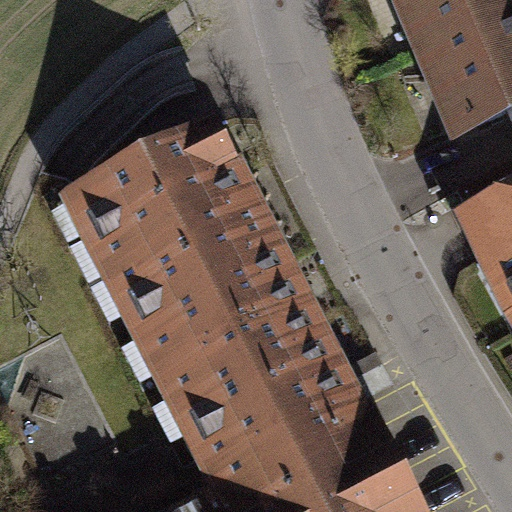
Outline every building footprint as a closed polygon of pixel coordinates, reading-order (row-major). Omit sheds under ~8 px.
[(511,0),(388,0),(419,70),(511,28),(511,0)] [(459,160),(511,136),(511,28),(419,70),(459,160)] [(110,304),(262,227),(220,146),(68,223),(110,304)] [(511,182),(448,213),(491,309),(511,341),(511,182)] [(214,509),(366,432),(262,227),(110,304),(214,509)] [(406,511),(366,432),(214,509),(215,511),(406,511)] [(163,465),(117,488),(128,511),(155,511),(180,499),(163,465)]
